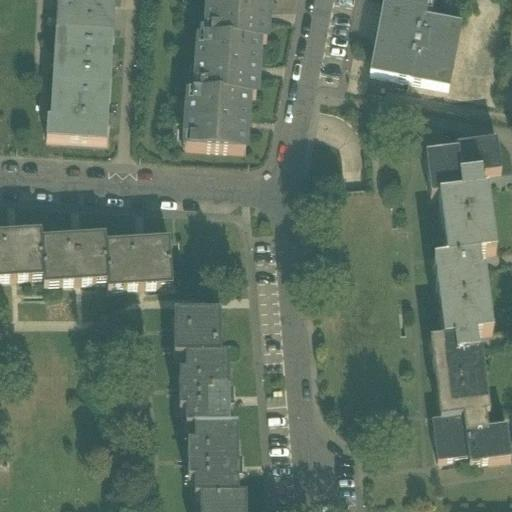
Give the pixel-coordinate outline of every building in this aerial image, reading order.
[(64,0),(62,36),(113,39),(115,0),(64,0)] [(212,0),(210,44),(259,47),(266,48),(269,0),(212,0)] [(384,0),(382,9),(425,17),(427,0),(384,0)] [(424,23),(425,17),(382,9),(379,26),(384,27),(377,63),(373,62),(369,80),(448,95),(451,77),(447,76),(452,47),(456,48),(460,29),(424,23)] [(62,36),(59,88),(109,91),(113,39),(62,36)] [(203,44),(200,99),(249,102),(256,102),(259,47),(210,44),(203,44)] [(105,150),(109,91),(59,88),(56,125),(47,125),(45,146),(105,150)] [(246,158),(249,102),(200,99),(193,98),(189,155),(246,158)] [(480,461),(481,469),(510,465),(508,448),(507,448),(502,449),(499,433),(486,435),(484,420),(488,419),(479,355),(476,356),(474,341),(493,338),(483,276),(480,277),(478,261),(495,258),(485,194),(481,194),(479,180),(490,178),(487,163),(496,161),(494,143),(464,148),(465,154),(454,156),(455,163),(442,165),(441,158),(422,161),(427,191),(433,190),(435,200),(436,200),(439,216),(447,215),(451,244),(443,245),(446,263),(439,264),(441,281),(433,282),(436,299),(443,298),(447,328),(440,329),(443,345),(435,346),(437,363),(430,364),(433,382),(439,381),(443,408),(437,409),(439,426),(437,427),(439,437),(433,438),(437,467),(455,464),(454,459),(468,457),(469,462),(469,463),(480,461)] [(454,156),(441,158),(442,165),(455,163),(454,156)] [(499,177),(496,161),(487,163),(490,178),(499,177)] [(439,216),(443,245),(451,244),(447,215),(439,216)] [(0,287),(43,285),(41,245),(40,237),(0,239),(0,287)] [(44,293),(107,289),(105,249),(105,241),(41,245),(43,285),(44,293)] [(169,245),(105,249),(107,289),(108,296),(172,293),(169,245)] [(431,266),(433,282),(441,281),(439,264),(431,266)] [(199,511),(245,511),(245,504),(237,504),(237,434),(229,434),(228,364),(220,364),(219,321),(173,322),(173,365),(184,365),(184,381),(177,381),(178,418),(185,418),(185,435),(193,435),(193,451),(187,451),(187,489),(193,489),(193,505),(199,505),(199,511)] [(427,347),(430,364),(437,363),(435,346),(427,347)] [(433,382),(437,409),(443,408),(439,381),(433,382)] [(505,432),(499,433),(502,449),(507,448),(505,432)] [(470,471),(481,469),(480,461),(469,463),(470,471)]
